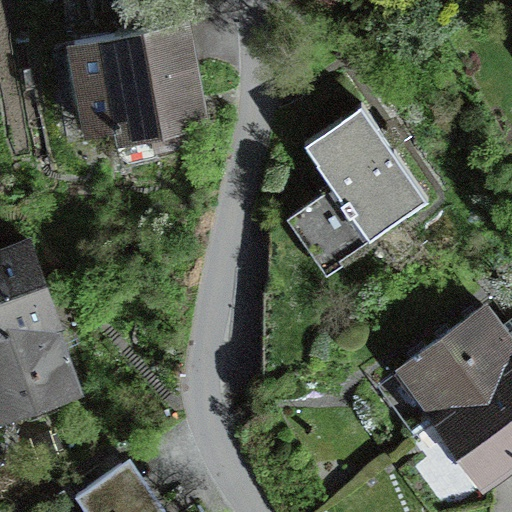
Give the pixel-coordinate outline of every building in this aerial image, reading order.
[(91,131),(122,126),(124,138),(152,132),(154,145),(189,138),(182,101),(197,98),(186,19),(74,39),(91,131)] [(360,102),(304,141),(332,185),(291,213),(327,265),(426,197),(360,102)] [(0,335),(53,317),(41,285),(27,244),(0,253),(0,335)] [(402,363),(439,414),(511,360),(511,327),(504,333),(483,303),(402,363)] [(0,419),(79,389),(67,357),(53,317),(0,335),(0,419)] [(511,360),(439,414),(485,476),(511,456),(511,360)] [(75,493),(88,511),(135,511),(149,503),(121,462),(75,493)] [(154,511),(149,503),(135,511),(154,511)]
